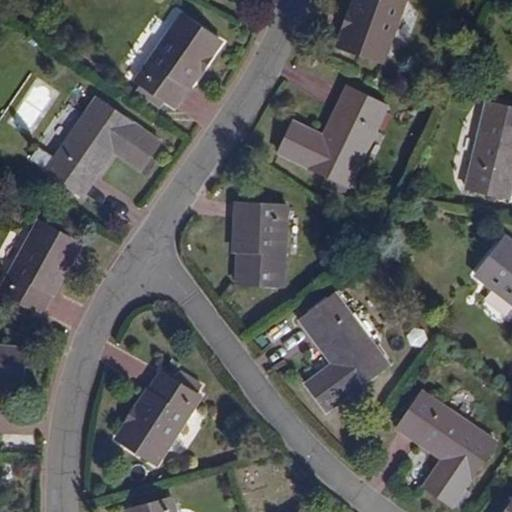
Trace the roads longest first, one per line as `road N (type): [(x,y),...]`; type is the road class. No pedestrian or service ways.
road 1 (residential): [(148,242),(304,455),(381,511)]
road 2 (residential): [(63,511),(62,449),(82,358),(148,242)]
road 3 (residential): [(291,0),(271,53),(148,242)]
